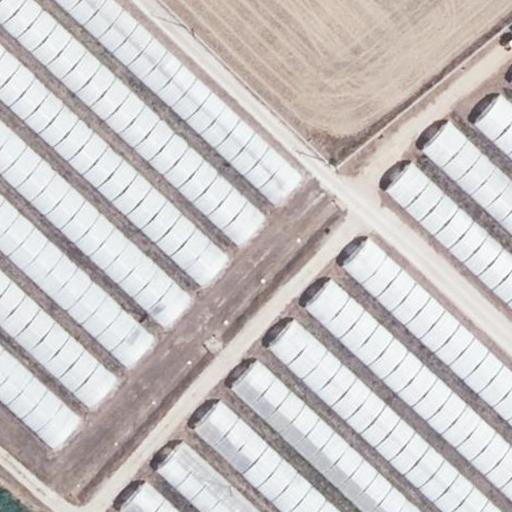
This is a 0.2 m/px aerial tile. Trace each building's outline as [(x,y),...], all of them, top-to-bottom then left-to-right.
[(0,0),(0,21),(126,142),(151,116),(30,0),(0,0)] [(0,98),(203,284),(230,255),(0,44),(0,98)] [(511,158),(511,107),(496,92),(470,120),(511,158)] [(193,296),(0,118),(0,173),(165,325),(193,296)] [(511,180),(443,121),(419,148),(492,211),(508,194),(511,197),(511,180)] [(263,140),(239,162),(269,197),(294,176),(263,140)] [(511,255),(406,161),(381,188),(511,305),(511,255)] [(0,248),(127,366),(154,337),(0,193),(0,248)] [(241,241),(263,213),(238,194),(228,206),(211,194),(199,209),(241,241)] [(511,376),(363,237),(339,262),(511,423),(511,376)] [(0,323),(89,407),(117,378),(0,268),(0,323)] [(511,446),(328,275),(301,304),(511,499),(511,446)] [(502,511),(290,318),(263,346),(445,511),(502,511)] [(0,343),(0,398),(53,447),(80,418),(0,343)] [(421,511),(253,357),(225,386),(363,511),(421,511)] [(189,427),(281,511),(341,511),(216,398),(189,427)] [(152,467),(200,511),(259,511),(180,438),(152,467)] [(180,511),(142,478),(115,508),(119,511),(180,511)]
